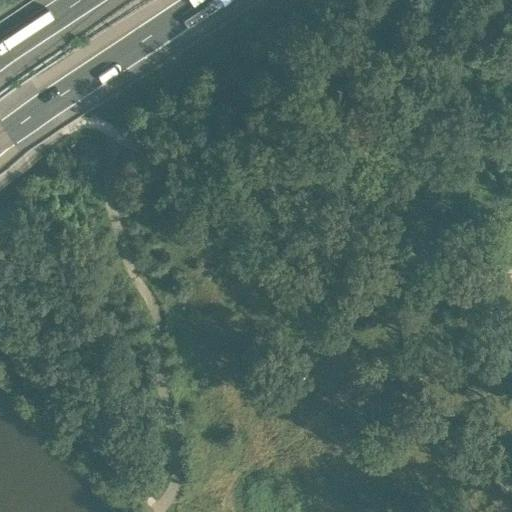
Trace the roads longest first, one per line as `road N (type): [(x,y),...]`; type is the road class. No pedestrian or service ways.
road 1 (track): [(154,153),(214,230),(263,269),(336,350),(470,511)]
road 2 (motorway): [(0,135),(205,0)]
road 3 (track): [(336,350),(374,380),(402,389),(511,493)]
